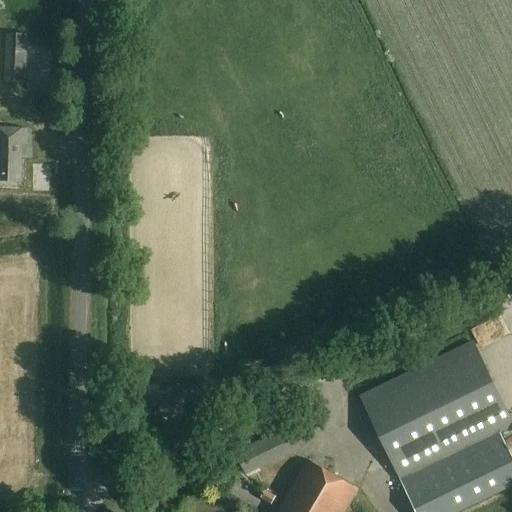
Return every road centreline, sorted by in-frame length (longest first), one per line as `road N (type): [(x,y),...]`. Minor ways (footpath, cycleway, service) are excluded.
road 1 (unclassified): [(77,511),(86,0)]
road 2 (unclassified): [(84,511),(126,474),(511,283)]
